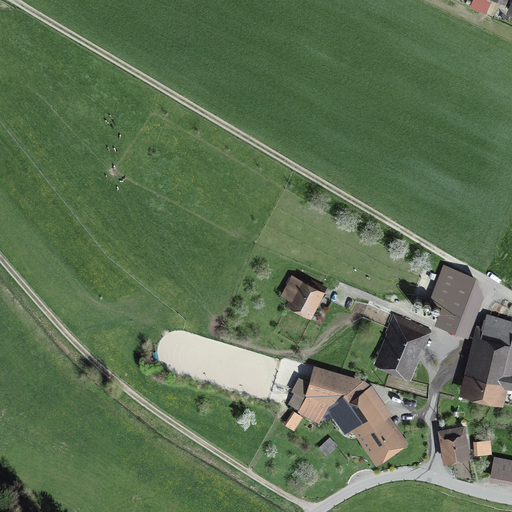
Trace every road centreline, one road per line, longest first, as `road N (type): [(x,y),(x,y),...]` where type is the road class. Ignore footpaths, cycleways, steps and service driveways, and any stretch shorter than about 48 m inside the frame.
road 1 (track): [(8,0),(511,295)]
road 2 (track): [(0,256),(91,359),(312,511)]
road 3 (unclassified): [(315,511),(403,475),(511,500)]
